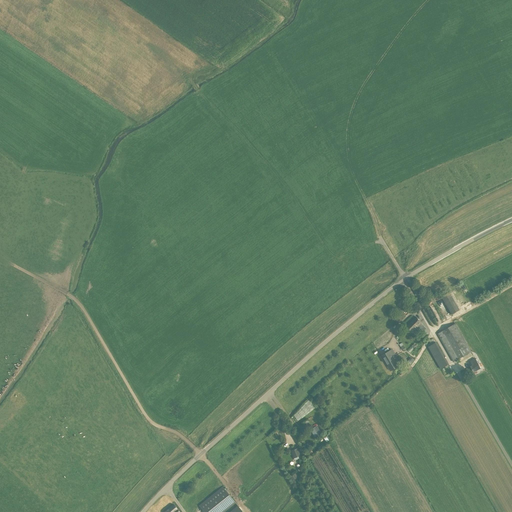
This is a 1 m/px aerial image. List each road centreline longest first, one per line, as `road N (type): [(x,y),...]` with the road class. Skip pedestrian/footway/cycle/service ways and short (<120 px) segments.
road 1 (track): [(511,468),(381,240),(340,255),(331,249),(281,174),(190,83)]
road 2 (unclassified): [(142,511),(406,276),(511,220)]
road 3 (track): [(241,503),(181,436),(150,419),(75,300),(12,263)]
road 4 (track): [(448,0),(365,179),(381,240)]
road 5 (track): [(232,403),(199,454),(162,468),(121,511)]
